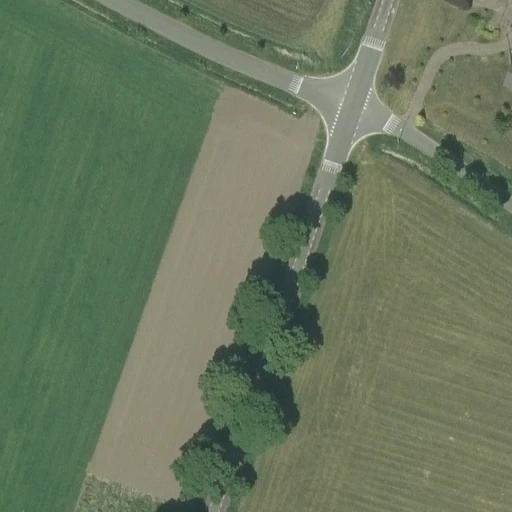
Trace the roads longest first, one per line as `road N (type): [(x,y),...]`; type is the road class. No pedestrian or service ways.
road 1 (unclassified): [(210,511),(352,111)]
road 2 (unclassified): [(352,111),(202,49),(112,0)]
road 3 (unclassified): [(352,111),(403,133),(511,204)]
